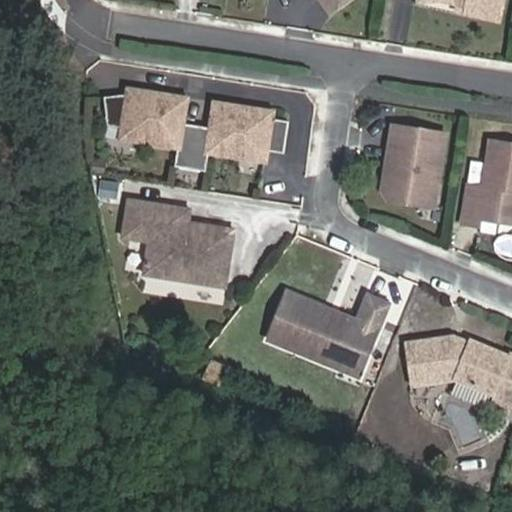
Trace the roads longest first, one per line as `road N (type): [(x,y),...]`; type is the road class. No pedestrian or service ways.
road 1 (residential): [(349,64),(329,218),(511,295)]
road 2 (residential): [(138,36),(349,64)]
road 3 (residential): [(349,64),(511,90)]
